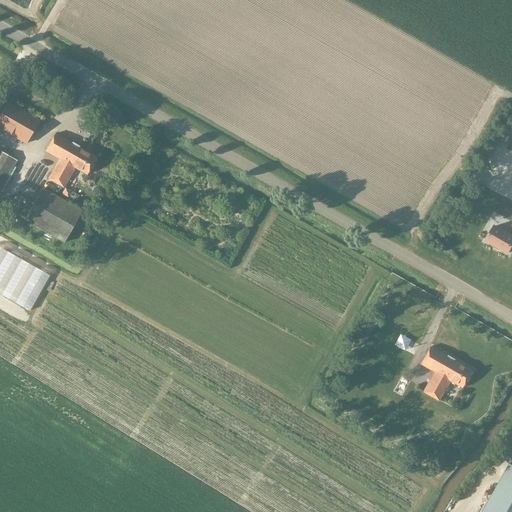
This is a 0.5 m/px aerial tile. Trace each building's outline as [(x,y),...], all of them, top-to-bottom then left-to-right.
[(7,102),(0,115),(0,129),(25,144),(39,120),(7,102)] [(86,174),(96,157),(55,134),(45,151),(59,159),(48,179),(63,188),(75,168),(86,174)] [(0,189),(16,161),(0,151),(0,189)] [(17,216),(24,220),(64,243),(82,211),(42,188),(33,204),(26,200),(17,216)] [(494,226),(486,241),(508,253),(511,245),(511,226),(510,230),(511,230),(510,235),(494,226)] [(404,351),(410,340),(399,334),(393,345),(404,351)] [(461,388),(471,370),(430,347),(420,364),(434,372),(423,392),(438,401),(450,381),(461,388)] [(511,511),(511,465),(509,464),(482,511),(511,511)]
